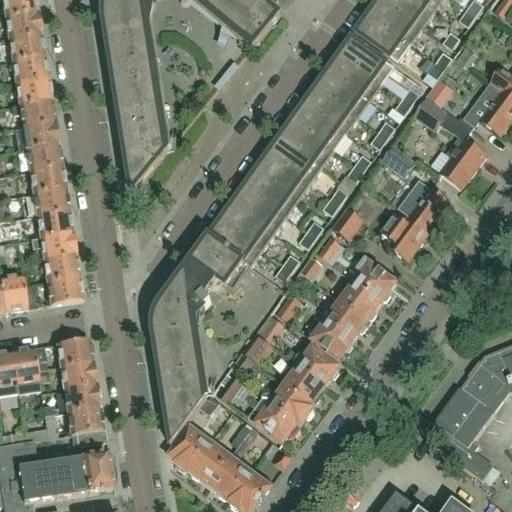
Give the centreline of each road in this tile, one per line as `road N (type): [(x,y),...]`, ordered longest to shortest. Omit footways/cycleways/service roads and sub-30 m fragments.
road 1 (residential): [(289,511),(511,209)]
road 2 (residential): [(114,316),(335,14)]
road 3 (tertiary): [(114,316),(65,0)]
road 4 (tertiary): [(146,511),(114,316)]
